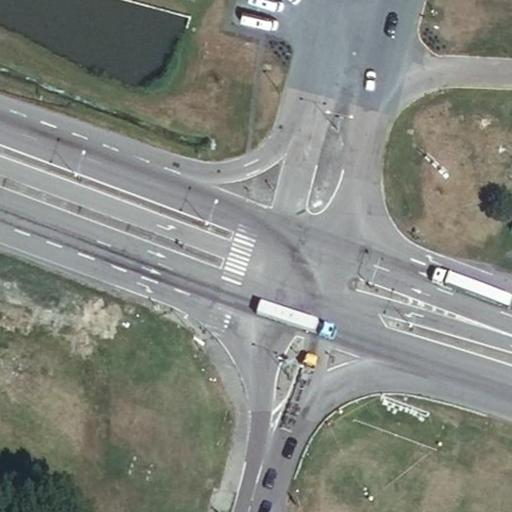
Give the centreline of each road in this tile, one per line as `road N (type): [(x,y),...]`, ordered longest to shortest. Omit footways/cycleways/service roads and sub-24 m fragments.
road 1 (unclassified): [(0,230),(197,302),(238,341),(265,440)]
road 2 (secondary): [(0,189),(305,303)]
road 3 (unclassified): [(308,139),(270,160),(221,172),(170,167),(0,108)]
road 4 (secondary): [(278,242),(0,136)]
road 5 (unclassified): [(265,440),(325,390),(365,378),(403,376),(511,404)]
road 6 (unclassified): [(511,293),(397,244),(368,211),(352,150)]
road 7 (secondary): [(305,303),(511,380)]
road 8 (secondary): [(511,328),(323,259)]
road 9 (unclassified): [(305,303),(265,440)]
